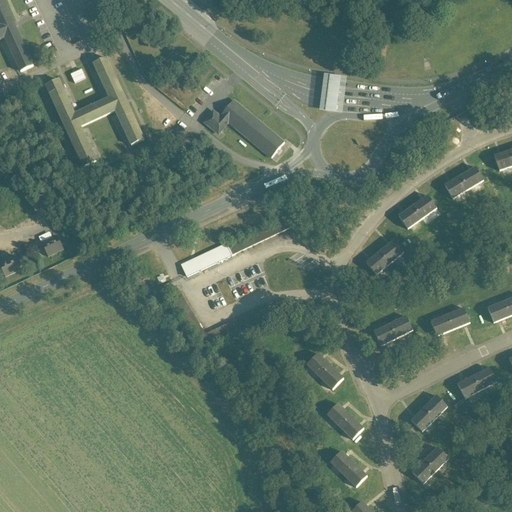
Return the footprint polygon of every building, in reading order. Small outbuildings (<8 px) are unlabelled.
[(0,0),(0,40),(5,38),(21,73),(33,67),(18,34),(18,33),(12,19),(11,19),(2,0),(0,0)] [(26,10),(17,15),(19,19),(28,15),(26,10)] [(75,116),(59,81),(47,87),(62,120),(61,120),(68,135),(69,135),(84,168),(96,162),(80,128),(116,112),(131,146),(144,140),(128,107),(129,107),(122,92),(122,93),(106,59),(94,65),(110,100),(75,116)] [(71,75),(74,84),(86,79),(82,70),(71,75)] [(347,79),(324,76),(322,93),(319,112),(342,115),(345,97),(347,79)] [(284,144),(234,101),(220,118),(213,113),(205,123),(219,135),(228,123),(272,159),(284,144)] [(511,151),(494,158),(499,172),(511,168),(511,151)] [(476,169),(445,187),(453,200),(484,182),(476,169)] [(29,195),(25,199),(33,208),(37,204),(29,195)] [(428,197),(399,218),(408,231),(437,210),(428,197)] [(52,220),(44,211),(40,215),(48,224),(52,220)] [(288,217),(169,273),(174,283),(293,228),(288,217)] [(57,237),(42,244),(48,258),(64,251),(57,237)] [(394,242),(366,264),(376,277),(404,254),(394,242)] [(15,257),(0,263),(0,266),(5,278),(21,271),(15,257)] [(205,335),(180,292),(169,298),(201,350),(271,317),(266,307),(205,335)] [(511,300),(488,310),(494,324),(511,317),(511,300)] [(464,310),(431,323),(437,338),(470,324),(464,310)] [(406,318),(374,333),(381,348),(413,332),(406,318)] [(344,380),(318,355),(307,366),(333,391),(344,380)] [(489,370),(458,386),(465,400),(497,384),(489,370)] [(436,397),(411,422),(422,433),(448,408),(436,397)] [(364,430),(338,405),(327,416),(353,441),(364,430)] [(438,449),(412,474),(424,485),(449,460),(438,449)] [(367,478),(342,453),(331,464),(356,489),(367,478)] [(371,511),(362,503),(353,511),(371,511)]
